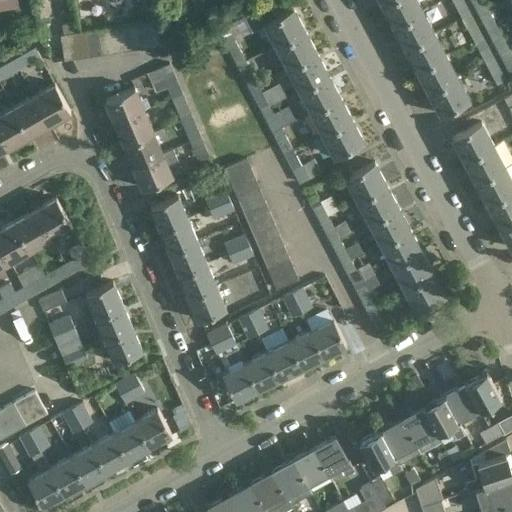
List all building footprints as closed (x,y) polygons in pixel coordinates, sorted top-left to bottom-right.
[(423,13),(415,0),(393,0),(382,6),(394,28),(423,13)] [(450,0),(462,21),(472,15),(463,0),(450,0)] [(468,0),(475,12),(486,6),(482,0),(468,0)] [(264,25),(276,47),(305,32),(293,10),(278,18),(270,2),(244,16),(219,29),(239,67),(248,62),(236,39),(244,35),(263,24),(264,25)] [(487,34),(498,28),(486,6),(475,12),(487,34)] [(394,28),(405,50),(434,35),(423,13),(394,28)] [(462,21),(474,43),(484,37),(472,15),(462,21)] [(147,47),(162,45),(157,21),(143,23),(147,47)] [(76,22),(62,24),(64,34),(78,32),(76,22)] [(132,24),(136,49),(147,47),(143,23),(132,24)] [(124,51),(136,49),(132,24),(120,26),(124,51)] [(108,28),(112,53),(124,51),(120,26),(108,28)] [(100,55),(112,53),(108,28),(96,30),(100,55)] [(487,34),(499,56),(510,50),(498,28),(487,34)] [(84,32),(88,57),(100,55),(96,30),(84,32)] [(76,58),(88,57),(84,32),(72,33),(76,58)] [(276,47),(287,69),(316,54),(305,32),(276,47)] [(72,33),(61,35),(65,60),(76,58),(72,33)] [(417,72),(446,57),(434,35),(405,50),(417,72)] [(485,65),(496,59),(484,37),(474,43),(485,65)] [(19,68),(40,57),(34,48),(14,59),(19,68)] [(499,56),(511,80),(511,79),(511,54),(510,50),(499,56)] [(287,69),(299,91),(328,76),(316,54),(287,69)] [(417,72),(429,94),(457,79),(446,57),(417,72)] [(0,79),(19,68),(14,59),(0,66),(0,79)] [(485,65),(497,86),(507,81),(496,59),(485,65)] [(260,84),(248,62),(239,67),(251,89),(260,84)] [(173,98),(184,93),(171,63),(148,72),(157,93),(168,88),(173,98)] [(340,98),(328,76),(299,91),(311,113),(340,98)] [(429,94),(440,116),(469,101),(457,79),(429,94)] [(50,123),(71,112),(55,84),(35,96),(50,123)] [(251,89),(262,111),(271,106),(260,84),(251,89)] [(105,100),(114,123),(143,111),(133,88),(105,100)] [(173,98),(182,120),(193,115),(184,93),(173,98)] [(35,96),(14,107),(29,135),(50,123),(35,96)] [(311,113),(322,135),(351,120),(340,98),(311,113)] [(283,128),(271,106),(262,111),(274,133),(283,128)] [(0,114),(0,132),(8,147),(29,135),(14,107),(0,114)] [(124,145),(153,133),(143,111),(114,123),(124,145)] [(182,120),(192,142),(203,138),(193,115),(182,120)] [(334,157),(363,142),(351,120),(322,135),(334,157)] [(452,139),(464,161),(493,146),(481,124),(452,139)] [(294,150),(283,128),(274,133),(286,155),(294,150)] [(0,132),(0,151),(8,147),(0,132)] [(153,133),(124,145),(133,167),(162,155),(161,152),(153,133)] [(192,142),(204,171),(214,166),(203,138),(192,142)] [(464,161),(476,183),(504,168),(493,146),(464,161)] [(167,166),(177,162),(173,150),(162,155),(133,167),(143,189),(171,177),(167,166)] [(302,165),(294,150),(286,155),(301,184),(322,172),(315,158),(302,165)] [(226,167),(230,178),(252,169),(248,158),(226,167)] [(345,178),(357,201),(386,185),(374,163),(345,178)] [(511,192),(511,182),(504,168),(476,183),(487,205),(511,192)] [(230,178),(235,189),(257,180),(252,169),(230,178)] [(235,189),(240,200),(262,191),(257,180),(235,189)] [(357,201),(369,223),(398,207),(386,185),(357,201)] [(234,211),(226,188),(205,196),(214,219),(234,211)] [(240,200),(244,211),(266,202),(262,191),(240,200)] [(329,216),(316,191),(308,195),(321,220),(329,216)] [(511,192),(487,205),(499,227),(511,220),(511,192)] [(150,208),(159,230),(187,218),(177,196),(150,208)] [(72,226),(56,198),(36,209),(52,237),(72,226)] [(244,211),(249,222),(271,213),(266,202),(244,211)] [(369,223),(381,245),(409,229),(398,207),(369,223)] [(31,249),(52,237),(36,209),(15,221),(31,249)] [(249,222),(254,233),(276,224),(271,213),(249,222)] [(334,226),(329,216),(321,220),(332,242),(341,237),(352,231),(346,220),(334,226)] [(159,230),(169,252),(196,240),(187,218),(159,230)] [(511,250),(511,249),(511,220),(499,227),(511,250)] [(0,242),(10,261),(31,249),(15,221),(0,229),(0,242)] [(281,235),(276,224),(254,233),(259,244),(281,235)] [(392,267),(421,251),(409,229),(381,245),(392,267)] [(254,253),(245,232),(224,241),(233,262),(254,253)] [(259,244),(263,255),(285,246),(281,235),(259,244)] [(365,253),(358,241),(346,248),(341,237),(332,242),(344,264),(352,260),(365,253)] [(206,262),(196,240),(169,252),(178,274),(206,262)] [(0,266),(10,261),(0,242),(0,266)] [(290,257),(285,246),(263,255),(268,266),(290,257)] [(93,261),(87,250),(78,256),(65,263),(71,274),(93,261)] [(392,267),(404,289),(433,274),(421,251),(392,267)] [(268,266),(273,277),(295,268),(290,257),(268,266)] [(352,260),(344,264),(356,286),(377,275),(369,261),(357,268),(352,260)] [(178,274),(188,296),(215,284),(206,262),(178,274)] [(30,297),(51,285),(45,274),(38,263),(17,276),(23,286),(30,297)] [(65,263),(45,274),(51,285),(71,274),(65,263)] [(278,289),(300,279),(295,268),(273,277),(278,289)] [(416,311),(445,296),(433,274),(404,289),(416,311)] [(381,283),(377,275),(356,286),(367,307),(375,303),(380,300),(373,288),(381,283)] [(0,288),(0,292),(3,298),(9,309),(30,297),(23,286),(15,291),(10,282),(0,288)] [(112,283),(85,294),(96,319),(123,307),(112,283)] [(199,321),(226,309),(215,284),(188,296),(199,321)] [(284,296),(293,317),(314,306),(304,286),(284,296)] [(66,301),(62,290),(38,300),(43,311),(66,301)] [(0,313),(9,309),(3,298),(0,299),(0,313)] [(379,310),(375,303),(367,307),(379,330),(394,321),(387,306),(379,310)] [(96,319),(105,341),(132,329),(123,307),(96,319)] [(259,307),(238,317),(247,338),(269,328),(259,307)] [(78,334),(69,314),(49,323),(58,343),(78,334)] [(311,330),(311,331),(324,357),(346,346),(333,320),(311,330)] [(238,343),(227,322),(206,333),(217,354),(238,343)] [(132,329),(105,341),(115,363),(142,351),(132,329)] [(311,331),(289,341),(302,368),(324,357),(311,331)] [(85,350),(78,334),(58,343),(64,359),(85,350)] [(268,352),(267,352),(280,379),(302,368),(289,341),(287,342),(268,352)] [(89,359),(85,350),(64,359),(68,368),(89,359)] [(251,360),(245,363),(258,390),(280,379),(267,352),(251,360)] [(244,363),(223,374),(236,400),(258,390),(245,363),(244,363)] [(114,382),(125,403),(145,391),(134,371),(114,382)] [(487,373),(465,385),(479,410),(500,398),(487,373)] [(218,388),(221,388),(227,385),(222,374),(215,377),(214,379),(218,388)] [(408,379),(414,389),(422,385),(416,374),(408,379)] [(458,422),(479,410),(465,385),(444,396),(458,422)] [(37,419),(48,413),(36,390),(24,396),(37,419)] [(37,419),(24,396),(13,402),(26,425),(37,419)] [(423,408),(437,433),(449,427),(456,440),(465,435),(458,422),(444,396),(423,408)] [(26,425),(13,402),(2,408),(14,431),(26,425)] [(81,402),(72,408),(83,427),(92,422),(81,402)] [(0,431),(3,437),(14,431),(2,408),(0,409),(0,431)] [(83,427),(72,408),(62,413),(73,433),(83,427)] [(423,408),(402,419),(420,453),(442,441),(437,433),(423,408)] [(129,410),(110,421),(116,433),(115,433),(129,460),(149,449),(151,448),(137,421),(136,422),(129,410)] [(157,410),(137,421),(151,448),(172,436),(157,410)] [(402,419),(381,431),(399,464),(420,453),(402,419)] [(494,438),(504,432),(499,421),(488,427),(494,438)] [(52,445),(41,425),(30,431),(41,451),(52,445)] [(488,427),(480,430),(486,442),(494,438),(488,427)] [(65,495),(51,469),(41,451),(30,431),(20,437),(27,449),(31,456),(32,456),(41,474),(30,480),(44,507),(65,495)] [(401,469),(381,431),(359,443),(373,468),(387,461),(393,473),(401,469)] [(114,434),(93,445),(108,471),(128,460),(129,460),(115,433),(114,434)] [(335,437),(313,449),(327,474),(340,468),(345,476),(353,471),(349,463),(335,437)] [(8,442),(0,446),(0,454),(11,474),(23,467),(8,442)] [(476,477),(466,481),(469,492),(475,489),(511,477),(511,475),(505,455),(510,453),(506,442),(486,452),(489,460),(474,465),(472,465),(476,477)] [(452,462),(463,456),(456,444),(446,450),(452,462)] [(87,449),(72,457),(86,483),(107,472),(108,471),(93,445),(93,446),(87,449)] [(306,486),(327,474),(313,449),(292,460),(306,486)] [(446,450),(437,454),(444,466),(452,462),(446,450)] [(72,457),(51,469),(65,495),(86,483),(72,457)] [(310,493),(306,486),(292,460),(271,472),(285,497),(289,504),(310,493)] [(420,479),(414,468),(404,473),(410,485),(420,479)] [(289,504),(285,497),(271,472),(250,483),(265,511),(282,511),(291,507),(289,504)] [(382,476),(370,482),(382,504),(394,498),(393,497),(382,476)] [(511,477),(475,489),(482,511),(487,511),(493,510),(511,503),(511,477)] [(417,488),(423,507),(444,500),(437,478),(417,488)] [(376,511),(384,508),(370,482),(361,487),(366,498),(348,507),(344,499),(341,500),(347,511),(376,511)] [(265,511),(250,483),(229,495),(238,511),(265,511)] [(238,511),(229,495),(208,507),(210,511),(238,511)] [(325,511),(347,511),(341,500),(324,510),(325,511)] [(445,511),(442,500),(423,507),(424,511),(445,511)] [(511,511),(511,503),(493,510),(493,511),(511,511)]
